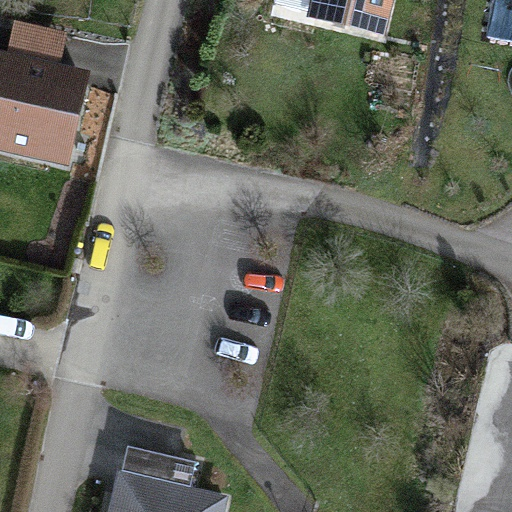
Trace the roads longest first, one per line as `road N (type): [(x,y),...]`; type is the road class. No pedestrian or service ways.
road 1 (residential): [(124,148),(511,271)]
road 2 (residential): [(40,511),(124,148)]
road 3 (residential): [(124,148),(158,0)]
